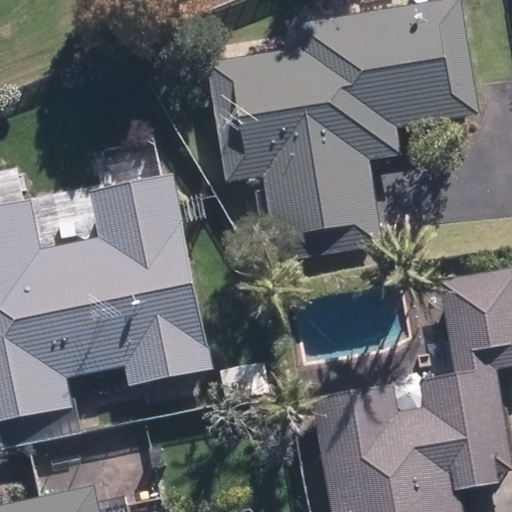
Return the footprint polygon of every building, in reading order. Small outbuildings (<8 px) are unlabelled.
[(311,49),(208,63),(225,181),(260,176),(273,264),(382,249),(370,159),(399,155),(396,128),(482,115),(466,0),(416,0),(307,15),(311,49)] [(214,369),(177,170),(0,202),(0,419),(75,406),(69,375),(127,365),(131,384),(214,369)] [(399,387),(313,401),(330,511),(462,511),(458,489),(511,480),(511,447),(500,373),(511,371),(511,266),(440,277),(452,348),(394,357),(399,387)] [(216,371),(222,407),(279,397),(272,361),(216,371)] [(103,511),(99,489),(0,507),(0,511),(103,511)]
